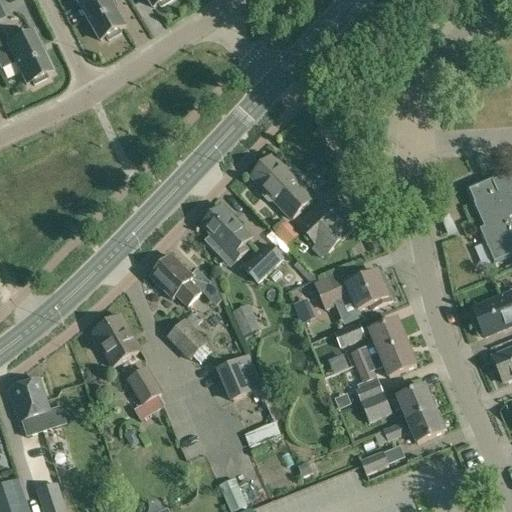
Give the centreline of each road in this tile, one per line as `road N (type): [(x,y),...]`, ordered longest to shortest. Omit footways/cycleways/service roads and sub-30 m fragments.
road 1 (secondary): [(0,352),(118,248),(276,80)]
road 2 (residential): [(511,501),(436,314),(409,144)]
road 3 (residential): [(409,144),(427,78),(495,0)]
road 4 (residential): [(90,98),(209,21)]
